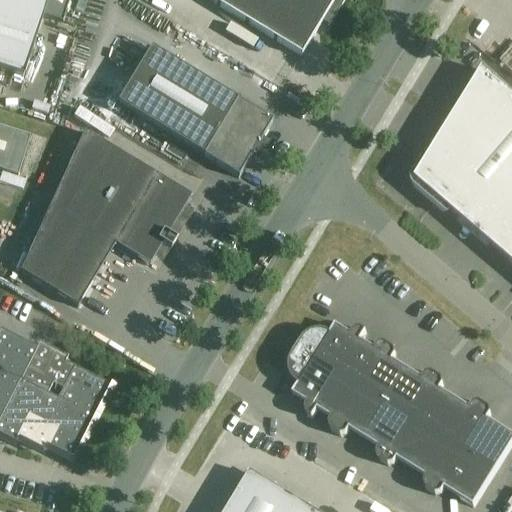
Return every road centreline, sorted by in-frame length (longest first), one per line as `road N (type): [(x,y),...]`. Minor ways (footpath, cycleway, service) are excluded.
road 1 (tertiary): [(113,511),(145,444),(314,171)]
road 2 (unclassified): [(511,339),(314,171)]
road 3 (tertiary): [(314,171),(416,0)]
